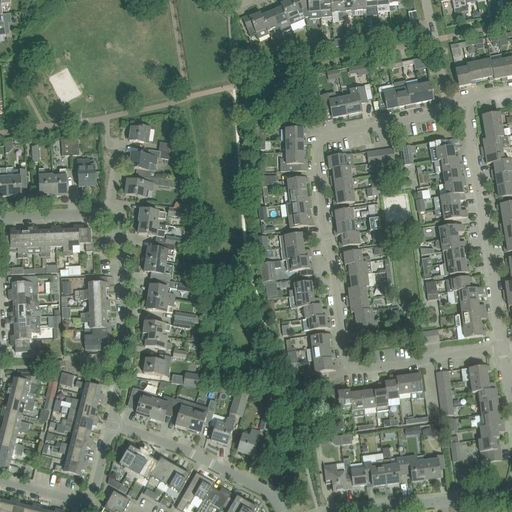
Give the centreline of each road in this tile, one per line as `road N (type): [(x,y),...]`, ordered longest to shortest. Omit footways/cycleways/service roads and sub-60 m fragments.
road 1 (residential): [(350,369),(318,143),(448,111)]
road 2 (residential): [(500,348),(465,103)]
road 3 (residential): [(110,427),(123,322),(110,215)]
road 4 (residential): [(283,511),(273,495),(184,448),(110,427)]
road 5 (residential): [(342,511),(511,490)]
road 6 (residential): [(350,369),(500,348)]
